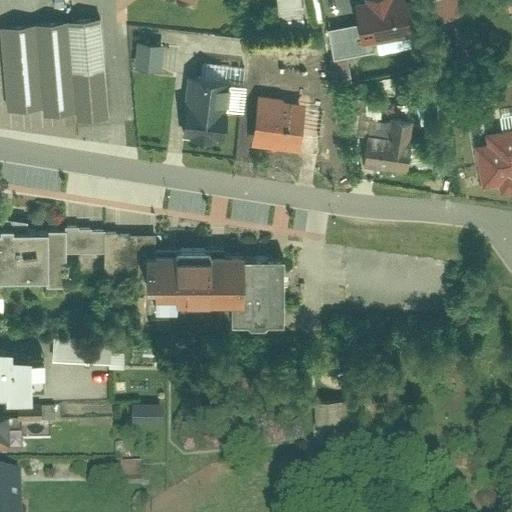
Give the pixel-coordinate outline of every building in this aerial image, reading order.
[(279,0),(281,16),(304,14),(302,0),(279,0)] [(354,0),(358,19),(362,41),(375,39),(411,32),(404,0),(354,0)] [(437,0),(444,17),(462,10),(458,0),(437,0)] [(104,16),(0,26),(0,35),(7,108),(46,104),(47,112),(77,110),(78,120),(113,117),(104,16)] [(377,47),(375,39),(362,41),(358,19),(327,25),(332,55),(377,47)] [(154,39),(137,37),(133,65),(150,67),(154,39)] [(229,79),(190,74),(182,140),(221,145),(229,79)] [(305,99),(256,94),(251,141),(300,146),(305,99)] [(390,128),(367,125),(364,159),(408,163),(412,120),(391,118),(390,128)] [(511,123),(487,128),(489,137),(477,140),(484,180),(501,177),(503,188),(511,186),(511,123)] [(248,247),(160,246),(160,227),(28,227),(28,216),(0,215),(0,304),(2,304),(2,277),(60,277),(60,244),(107,245),(107,273),(160,273),(160,301),(229,301),(248,301),(248,253),(248,247)] [(248,301),(229,301),(229,322),(283,321),(283,253),(248,253),(248,301)] [(64,344),(63,356),(111,357),(111,336),(56,335),(56,344),(64,344)] [(0,391),(2,392),(2,397),(28,397),(28,354),(10,354),(10,346),(0,346),(0,391)] [(11,418),(0,418),(0,466),(11,466),(11,418)]
